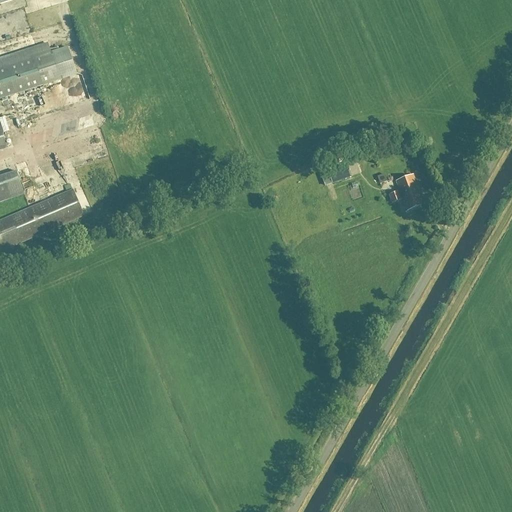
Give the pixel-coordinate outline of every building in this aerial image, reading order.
[(51,53),(47,43),(0,58),(0,4),(12,0),(0,0),(0,98),(59,80),(51,53)] [(85,131),(98,128),(95,119),(83,121),(85,131)] [(1,120),(0,120),(0,153),(9,152),(1,120)] [(54,154),(61,177),(90,168),(83,145),(54,154)] [(412,153),(417,165),(425,162),(420,150),(412,153)] [(101,163),(104,172),(115,169),(113,160),(101,163)] [(328,172),(332,184),(351,177),(346,166),(328,172)] [(398,192),(388,196),(391,203),(401,200),(400,199),(402,199),(407,211),(424,205),(413,175),(396,181),(400,192),(398,193),(398,192)] [(0,252),(83,216),(72,190),(0,221),(0,252)] [(344,226),(321,234),(325,244),(347,236),(344,226)]
